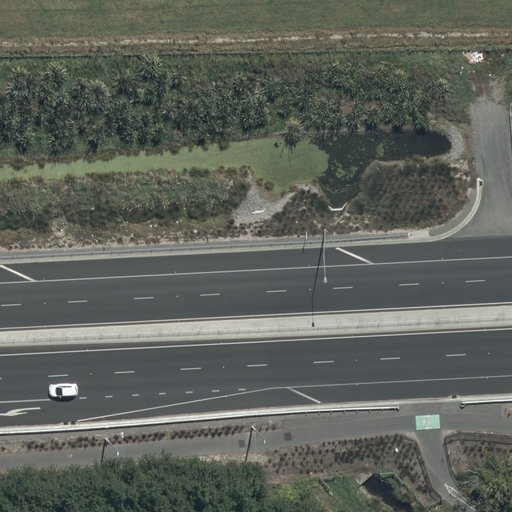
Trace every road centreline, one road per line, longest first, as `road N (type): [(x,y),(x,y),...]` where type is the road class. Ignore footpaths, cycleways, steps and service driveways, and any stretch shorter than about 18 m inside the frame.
road 1 (trunk): [(0,305),(511,280)]
road 2 (trunk): [(511,353),(197,370)]
road 3 (trunk): [(197,370),(35,414),(0,415)]
road 4 (trunk): [(197,370),(0,380)]
